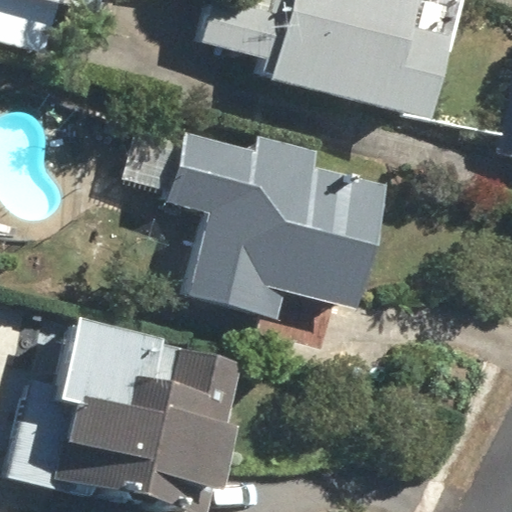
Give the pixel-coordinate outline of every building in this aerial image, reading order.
[(0,0),(0,45),(33,54),(45,10),(78,19),(83,0),(0,0)] [(253,83),(406,126),(430,42),(393,31),(401,0),(262,0),(258,15),(204,0),(200,0),(188,45),(258,65),(253,83)] [(484,152),(511,160),(511,56),(511,57),(484,152)] [(264,298),(333,316),(367,189),(298,170),(303,152),(243,136),(239,152),(172,134),(153,204),(192,214),(169,300),(257,324),(264,298)] [(75,489),(163,511),(185,511),(224,366),(59,323),(42,388),(17,381),(0,447),(0,479),(73,498),(75,489)]
